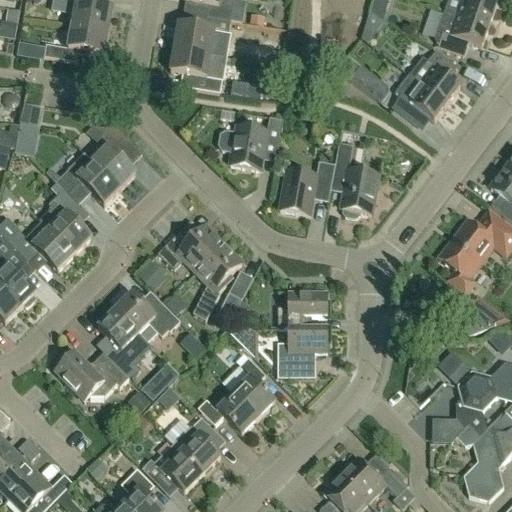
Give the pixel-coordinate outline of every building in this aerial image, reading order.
[(86,7),(87,0),(54,0),(52,14),(74,18),(72,29),(108,36),(112,12),(86,7)] [(234,3),(220,0),(183,0),(183,4),(209,9),(207,21),(230,25),(234,3)] [(448,0),(444,15),(488,30),(495,9),(482,4),(483,0),(448,0)] [(481,51),(488,30),(444,15),(434,42),(436,47),(438,47),(438,50),(464,59),(468,46),(481,51)] [(17,36),(18,23),(5,21),(4,34),(17,36)] [(228,38),(230,25),(207,21),(205,33),(179,29),(174,52),(210,58),(214,35),(228,38)] [(103,59),(108,36),(72,29),(68,52),(46,49),(44,61),(75,66),(77,54),(103,59)] [(206,82),(210,58),(174,52),(170,76),(198,81),(196,93),(220,97),(222,84),(206,82)] [(435,55),(427,65),(422,62),(409,79),(447,108),(460,91),(449,82),(457,71),(435,55)] [(447,108),(409,79),(395,96),(400,100),(392,111),(414,128),(422,117),(433,126),(447,108)] [(237,130),(236,137),(225,135),(221,139),(219,150),(222,154),(232,156),(230,170),(260,175),(264,149),(278,151),(283,124),(269,121),(267,135),(237,130)] [(112,130),(100,143),(96,146),(96,150),(103,157),(92,167),(120,194),(136,178),(117,159),(129,147),(112,130)] [(0,171),(5,173),(10,151),(14,152),(17,138),(0,134),(0,171)] [(375,179),(376,176),(373,173),(365,172),(362,173),(361,176),(348,174),(353,150),(339,147),(335,169),(332,185),(346,187),(341,213),(371,218),(378,179),(375,179)] [(330,196),(332,185),(335,169),(319,166),(316,180),(287,175),(279,214),(309,220),(314,194),(330,196)] [(120,194),(92,167),(77,182),(68,174),(56,187),(63,194),(72,203),(85,191),(104,210),(120,194)] [(511,175),(506,171),(490,192),(509,207),(501,218),(511,226),(511,175)] [(83,214),(72,203),(63,194),(49,208),(49,215),(40,225),(74,259),(91,242),(73,224),(83,214)] [(468,224),(438,263),(455,275),(447,285),(465,299),(474,287),(468,282),(493,251),(506,260),(511,252),(511,234),(489,216),(477,231),(468,224)] [(74,259),(40,225),(24,240),(7,222),(0,229),(0,238),(29,267),(39,258),(57,276),(74,259)] [(195,277),(224,248),(205,230),(186,249),(177,239),(158,258),(174,274),(183,265),(195,277)] [(16,277),(24,268),(0,243),(0,292),(21,313),(23,310),(26,312),(29,310),(33,306),(35,303),(32,301),(36,297),(16,277)] [(242,267),(224,248),(195,277),(207,290),(196,310),(208,317),(219,298),(217,297),(226,289),(223,286),(242,267)] [(21,313),(0,292),(0,323),(5,328),(21,313)] [(229,327),(241,304),(229,297),(216,321),(229,327)] [(278,333),(288,333),(306,333),(306,321),(327,321),(327,297),(288,297),(288,312),(278,312),(278,333)] [(132,298),(115,315),(138,339),(148,329),(162,342),(168,335),(170,336),(176,330),(179,333),(178,334),(184,340),(189,335),(164,311),(154,320),(132,298)] [(147,347),(138,339),(115,315),(98,332),(120,354),(110,364),(129,383),(130,384),(140,374),(136,370),(143,363),(137,357),(147,347)] [(327,333),(306,333),(288,333),(288,348),(278,348),(278,369),(306,369),(306,357),(327,357),(327,333)] [(129,383),(110,364),(106,360),(94,371),(90,371),(74,355),(54,376),(84,406),(90,401),(104,401),(117,389),(120,392),(129,383)] [(250,382),(233,398),(258,423),(275,406),(257,388),(265,380),(248,363),(239,371),(250,382)] [(511,406),(511,368),(504,367),(490,381),(472,376),(457,390),(460,404),(455,407),(458,424),(466,433),(468,431),(478,442),(487,433),(482,416),(496,402),(511,406)] [(166,387),(160,402),(177,409),(183,394),(166,387)] [(258,423),(233,398),(217,415),(206,404),(198,413),(215,430),(223,422),(241,440),(258,423)] [(511,409),(487,433),(487,434),(505,439),(511,459),(511,409)] [(144,417),(137,429),(151,436),(157,425),(144,417)] [(177,442),(193,426),(184,417),(168,433),(177,442)] [(9,428),(9,424),(5,420),(0,424),(0,434),(1,436),(9,428)] [(201,423),(192,432),(174,450),(202,479),(221,461),(210,449),(219,440),(201,423)] [(498,473),(511,459),(505,439),(487,434),(487,433),(478,442),(468,431),(466,433),(456,442),(465,451),(472,449),(477,467),(463,481),(468,501),(488,507),(503,492),(498,473)] [(25,459),(34,449),(30,445),(26,445),(18,453),(25,459)] [(0,483),(22,462),(7,447),(0,454),(0,483)] [(31,465),(39,457),(39,454),(34,449),(25,459),(31,465)] [(202,479),(174,450),(155,468),(151,464),(142,473),(163,495),(173,486),(184,497),(202,479)] [(0,496),(8,505),(36,477),(22,462),(0,483),(0,496)] [(357,462),(339,480),(367,508),(385,490),(396,501),(393,505),(400,511),(404,511),(415,501),(405,492),(407,491),(389,472),(378,483),(357,462)] [(137,473),(128,482),(121,489),(131,500),(122,509),(124,511),(158,511),(145,499),(154,491),(137,473)] [(52,492),(36,477),(8,505),(15,511),(43,511),(42,511),(48,505),(44,500),(52,492)] [(362,511),(367,508),(339,480),(322,498),(336,511),(362,511)]
